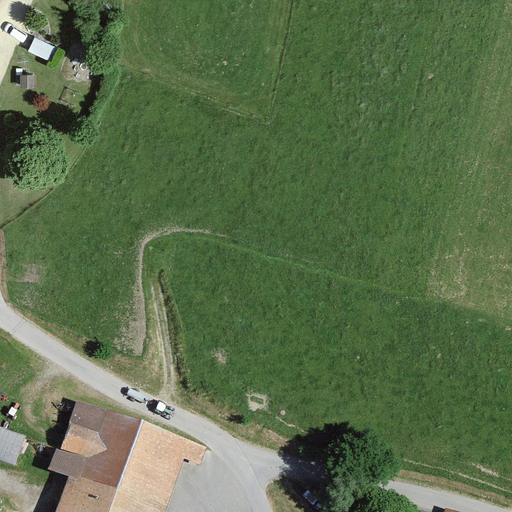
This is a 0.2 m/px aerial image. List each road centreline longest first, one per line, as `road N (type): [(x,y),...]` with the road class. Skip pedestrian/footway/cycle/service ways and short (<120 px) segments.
road 1 (unclassified): [(217,437),(504,511)]
road 2 (unclassified): [(217,437),(95,378),(0,315)]
